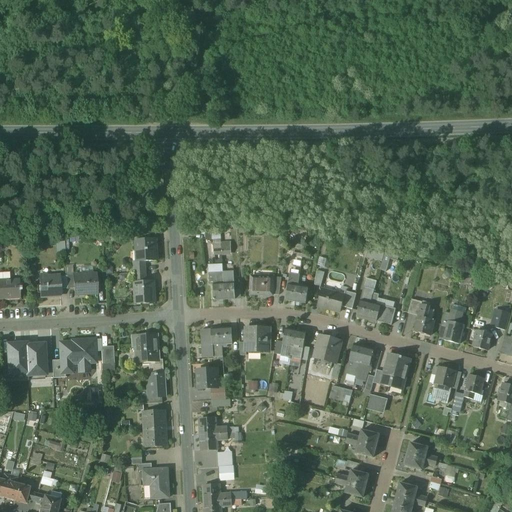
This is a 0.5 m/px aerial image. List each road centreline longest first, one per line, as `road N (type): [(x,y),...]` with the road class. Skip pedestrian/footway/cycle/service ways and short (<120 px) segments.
road 1 (secondary): [(170,133),(511,126)]
road 2 (residential): [(179,316),(286,314),(511,371)]
road 3 (residential): [(179,316),(190,511)]
road 4 (residential): [(170,133),(179,316)]
road 5 (residential): [(0,326),(179,316)]
road 6 (secondary): [(0,132),(170,133)]
road 7 (track): [(142,0),(170,77),(170,133)]
